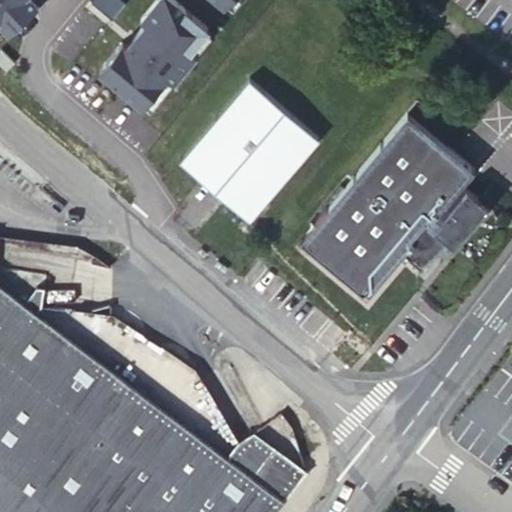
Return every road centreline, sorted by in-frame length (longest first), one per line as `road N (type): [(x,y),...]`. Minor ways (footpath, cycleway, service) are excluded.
road 1 (residential): [(135,239),(393,447)]
road 2 (residential): [(63,6),(37,35),(34,68),(48,94),(142,179),(157,205),(135,239)]
road 3 (residential): [(399,440),(511,291)]
road 4 (residential): [(399,440),(501,511)]
